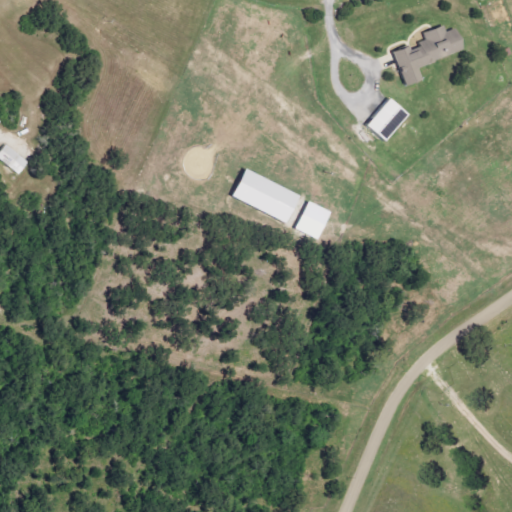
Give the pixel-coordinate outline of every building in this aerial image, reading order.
[(404,87),(422,81),(417,67),(464,52),(456,29),(446,32),(444,26),(422,33),(425,40),(413,44),(413,46),(393,52),(404,87)] [(408,116),(389,99),(365,125),(383,142),(408,116)] [(28,163),(5,145),(0,151),(0,160),(18,175),(28,163)] [(231,198),(286,224),(299,196),(245,169),(231,198)] [(295,230),(317,240),(330,212),(308,202),(295,230)]
